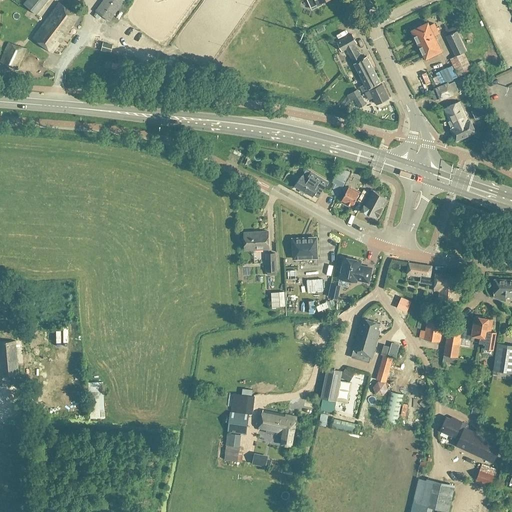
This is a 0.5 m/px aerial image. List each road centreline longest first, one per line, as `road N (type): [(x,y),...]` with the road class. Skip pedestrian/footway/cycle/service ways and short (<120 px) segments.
road 1 (primary): [(417,172),(231,124),(0,101)]
road 2 (tertiary): [(417,172),(419,130),(372,25)]
road 3 (residential): [(399,251),(264,186)]
